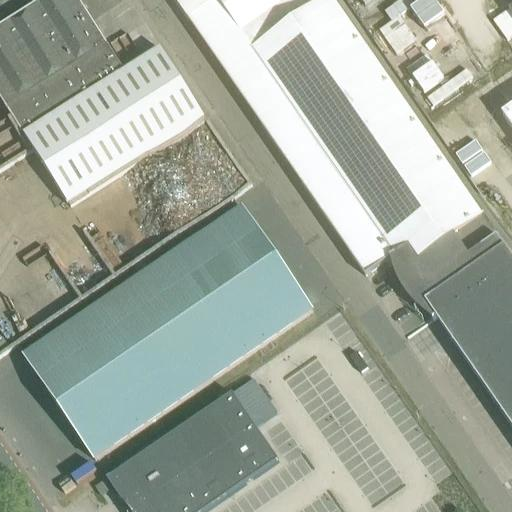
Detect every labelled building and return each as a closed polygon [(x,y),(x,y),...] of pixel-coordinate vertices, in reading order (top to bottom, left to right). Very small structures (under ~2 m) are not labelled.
[(0,96),(69,205),(86,195),(189,130),(206,119),(162,50),(125,73),(79,0),(44,0),(0,28),(0,96)] [(395,257),(404,271),(483,216),(335,0),(174,0),(367,277),(395,257)] [(445,16),(433,0),(428,0),(412,12),(426,30),(445,16)] [(511,9),(494,23),(508,42),(511,39),(511,9)] [(444,81),(433,65),(414,79),(425,95),(444,81)] [(511,109),(503,116),(511,129),(511,109)] [(457,156),(464,166),(483,152),(476,143),(457,156)] [(466,169),(472,178),(492,165),(485,155),(466,169)] [(25,357),(97,462),(113,451),(314,313),(243,209),(25,357)] [(511,257),(483,216),(404,271),(511,426),(511,257)] [(254,381),(108,480),(129,511),(204,511),(279,462),(256,430),(277,415),(254,381)] [(96,488),(102,497),(111,491),(105,483),(96,488)]
